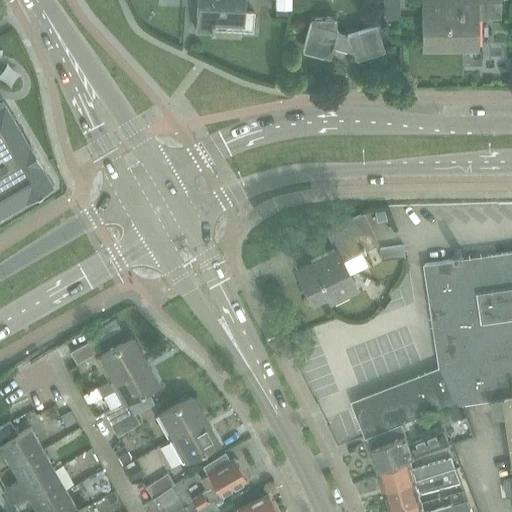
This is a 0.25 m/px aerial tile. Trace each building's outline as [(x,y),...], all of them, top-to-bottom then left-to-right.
[(197,0),(196,31),(213,32),(214,23),(240,25),(240,31),(253,31),(254,12),(244,11),(244,0),(197,0)] [(275,0),(275,9),(292,9),(291,0),(275,0)] [(383,0),(383,19),(399,19),(399,0),(383,0)] [(432,17),(423,17),(423,46),(476,46),(476,17),(499,17),(498,0),(428,0),(429,8),(432,8),(432,17)] [(335,16),(310,17),(310,49),(333,49),(332,53),(340,58),(345,49),(353,52),(376,49),(374,31),(347,34),(347,36),(336,32),(337,28),(335,28),(335,16)] [(28,144),(4,102),(0,104),(0,213),(24,199),(26,201),(53,186),(40,164),(42,163),(30,143),(28,144)] [(363,213),(361,214),(326,231),(335,249),(311,260),(314,267),(299,275),(312,301),(327,294),(330,300),(355,289),(342,261),(361,252),(362,254),(366,252),(365,250),(378,244),(363,213)] [(424,263),(425,265),(439,360),(477,354),(463,258),(461,249),(454,250),(455,259),(424,263)] [(511,250),(463,258),(477,354),(485,353),(492,397),(495,415),(505,413),(511,455),(511,480),(505,481),(507,499),(511,497),(511,360),(510,350),(511,349),(511,250)] [(101,356),(114,379),(145,362),(132,337),(96,357),(96,358),(101,356)] [(70,352),(77,364),(100,351),(93,339),(70,352)] [(485,353),(477,354),(439,360),(441,374),(355,408),(366,437),(368,436),(384,429),(402,422),(455,399),(456,402),(492,397),(485,353)] [(103,397),(121,387),(128,400),(128,401),(158,384),(145,362),(114,379),(98,388),(103,397)] [(68,405),(58,387),(49,392),(59,409),(68,405)] [(156,415),(169,439),(205,419),(192,396),(156,415)] [(122,403),(104,413),(112,426),(135,413),(128,401),(128,400),(122,403)] [(135,413),(112,426),(117,436),(140,423),(135,413)] [(205,419),(169,439),(182,463),(218,443),(205,419)] [(0,454),(4,453),(12,466),(43,449),(30,427),(18,434),(10,421),(0,426),(0,454)] [(410,445),(402,422),(384,429),(368,436),(372,447),(370,448),(379,471),(380,472),(410,460),(450,444),(445,431),(410,445)] [(3,489),(7,497),(55,469),(43,449),(12,466),(19,480),(3,489)] [(221,495),(229,490),(246,480),(241,470),(243,469),(237,459),(235,461),(234,458),(208,474),(208,475),(201,479),(207,490),(191,498),(198,511),(213,511),(219,509),(214,501),(222,497),(221,495)] [(380,472),(384,490),(456,471),(451,459),(413,470),(410,460),(380,472)] [(28,494),(36,508),(67,490),(55,469),(7,497),(11,504),(28,494)] [(384,490),(390,510),(422,501),(420,492),(460,482),(456,471),(384,490)] [(167,473),(156,480),(146,487),(153,498),(171,486),(174,484),(167,473)] [(177,496),(171,486),(153,498),(142,504),(146,511),(162,511),(159,506),(177,496)] [(77,511),(79,511),(79,510),(67,490),(36,508),(38,511),(77,511)] [(278,511),(268,494),(234,511),(278,511)] [(467,500),(452,504),(454,511),(462,511),(471,510),(467,500)] [(390,510),(390,511),(454,511),(452,505),(437,509),(425,511),(422,501),(390,510)]
